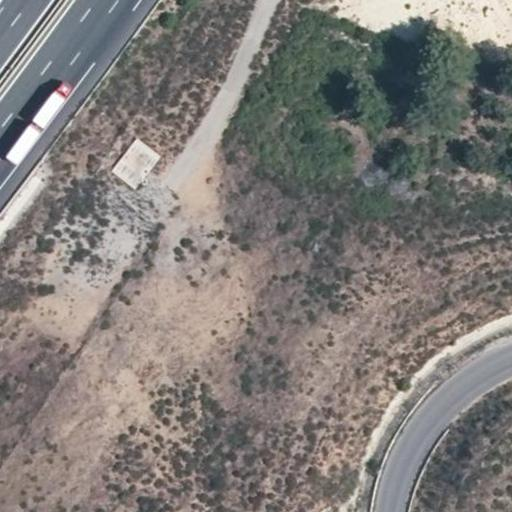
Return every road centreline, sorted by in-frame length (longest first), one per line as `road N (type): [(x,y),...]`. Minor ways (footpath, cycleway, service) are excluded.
road 1 (unclassified): [(393,511),(424,422),(462,383),(511,356)]
road 2 (motorway): [(0,144),(108,0)]
road 3 (unclassified): [(196,154),(267,0)]
